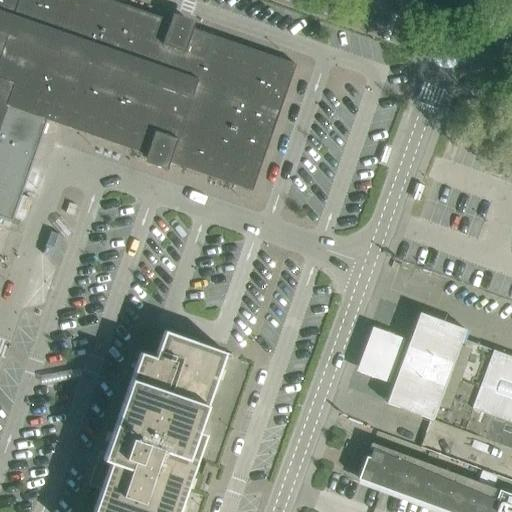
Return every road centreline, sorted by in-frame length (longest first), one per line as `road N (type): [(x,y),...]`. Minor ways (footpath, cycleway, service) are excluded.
road 1 (residential): [(277,511),(441,44)]
road 2 (residential): [(312,0),(441,44)]
